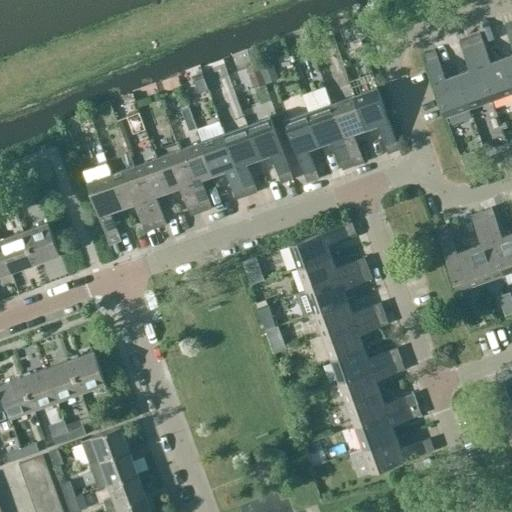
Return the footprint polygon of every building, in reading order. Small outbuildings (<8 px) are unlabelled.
[(511,83),(511,22),(505,25),(511,44),(511,55),(503,58),(511,83)] [(480,34),(470,37),(492,100),(511,93),(511,83),(503,58),(491,63),(480,34)] [(492,100),(470,37),(459,41),(470,70),(458,75),(470,108),(492,100)] [(447,117),(470,108),(458,75),(446,79),(435,49),(424,53),(447,117)] [(377,87),(354,95),(366,128),(378,124),(389,154),(400,150),(377,87)] [(354,95),(331,103),(354,166),(364,162),(353,132),(366,128),(354,95)] [(309,111),(321,144),(333,140),(343,169),(354,166),(331,103),(309,111)] [(308,149),(321,144),(309,111),(285,120),(307,182),(319,178),(308,149)] [(271,116),(247,124),(259,158),(271,153),(282,183),(293,179),(271,116)] [(247,124),(225,132),(247,195),(257,191),(247,162),(259,158),(247,124)] [(203,140),(214,173),(226,169),(237,199),(247,195),(225,132),(203,140)] [(202,178),(214,173),(203,140),(179,148),(202,212),(213,208),(202,178)] [(501,161),(496,147),(494,146),(486,143),(482,144),(490,165),(501,161)] [(191,215),(202,212),(179,148),(156,156),(168,190),(180,185),(191,215)] [(104,153),(96,155),(99,163),(107,160),(104,153)] [(156,156),(134,164),(156,228),(166,224),(156,194),(168,190),(156,156)] [(111,172),(123,206),(135,202),(145,231),(156,228),(134,164),(111,172)] [(111,210),(123,206),(111,172),(87,181),(110,244),(121,239),(111,210)] [(32,180),(17,186),(20,194),(35,189),(32,180)] [(511,270),(511,232),(503,235),(493,206),(482,210),(504,273),(511,270)] [(481,281),(504,273),(482,210),(470,214),(481,243),(469,247),(481,281)] [(289,244),(298,267),(332,255),(328,243),(357,232),(353,221),(289,244)] [(47,222),(23,231),(34,263),(59,254),(47,222)] [(458,289),(481,281),(469,247),(457,252),(447,222),(436,227),(458,289)] [(23,231),(0,238),(0,242),(10,271),(34,263),(23,231)] [(0,274),(10,271),(0,242),(0,274)] [(298,267),(306,290),(369,267),(366,257),(336,267),(332,255),(298,267)] [(314,312),(348,300),(344,288),(373,277),(369,267),(306,290),(314,312)] [(352,312),(348,300),(314,312),(322,335),(385,312),(382,301),(352,312)] [(389,323),(385,312),(322,335),(330,358),(364,345),(360,333),(389,323)] [(330,358),(338,381),(401,358),(398,347),(369,358),(364,345),(330,358)] [(94,350),(69,359),(81,391),(105,382),(94,350)] [(338,381),(347,403),(381,391),(376,379),(405,369),(401,358),(338,381)] [(69,359),(45,368),(57,400),(81,391),(69,359)] [(45,368),(21,376),(33,408),(57,400),(45,368)] [(0,391),(9,417),(33,408),(21,376),(0,384),(0,391)] [(511,437),(511,403),(504,380),(493,384),(511,437)] [(0,420),(9,417),(0,391),(0,420)] [(347,403),(355,426),(418,403),(414,393),(385,403),(381,391),(347,403)] [(363,448),(397,436),(393,424),(422,414),(418,403),(355,426),(363,448)] [(101,419),(104,427),(119,422),(116,413),(101,419)] [(84,426),(69,431),(72,440),(87,435),(84,426)] [(89,464),(100,461),(130,450),(122,426),(91,437),(92,438),(81,441),(89,464)] [(57,445),(72,440),(69,431),(54,437),(57,445)] [(401,448),(397,436),(363,448),(371,472),(434,449),(430,437),(401,448)] [(36,444),(21,449),(24,458),(39,452),(36,444)] [(8,463),(24,458),(21,449),(6,454),(8,463)] [(48,452),(54,468),(63,464),(58,449),(48,452)] [(130,450),(100,461),(108,484),(138,473),(130,450)] [(19,463),(23,475),(48,466),(43,454),(19,463)] [(258,478),(274,472),(269,457),(253,463),(258,478)] [(23,475),(27,486),(52,478),(48,466),(23,475)] [(146,496),(138,473),(108,484),(113,497),(103,500),(107,510),(146,496)] [(27,486),(31,498),(56,489),(52,478),(27,486)] [(98,480),(75,486),(79,503),(102,497),(98,480)] [(60,486),(65,501),(74,498),(69,482),(60,486)] [(31,498),(35,510),(60,501),(56,489),(31,498)] [(151,511),(146,496),(107,510),(107,511),(151,511)] [(79,511),(74,498),(65,501),(69,511),(79,511)] [(35,510),(36,511),(64,511),(60,501),(35,510)]
